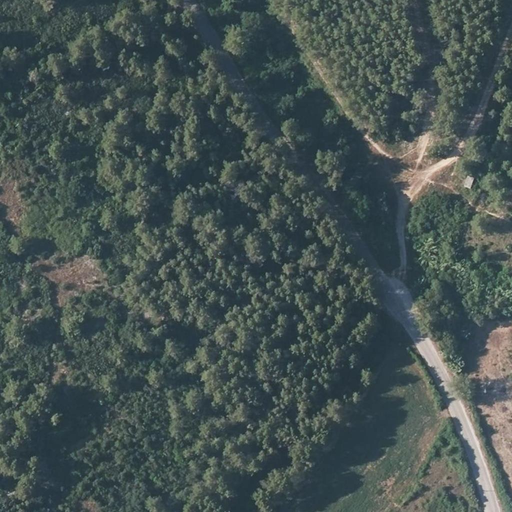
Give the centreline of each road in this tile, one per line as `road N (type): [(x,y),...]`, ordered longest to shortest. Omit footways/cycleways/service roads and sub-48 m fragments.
road 1 (unclassified): [(185,0),(263,128),(389,295),(449,400),(493,511)]
road 2 (track): [(273,0),(356,134),(423,176),(475,130),(511,27)]
road 3 (track): [(417,0),(434,88),(423,176),(401,211),(402,265),(384,288)]
